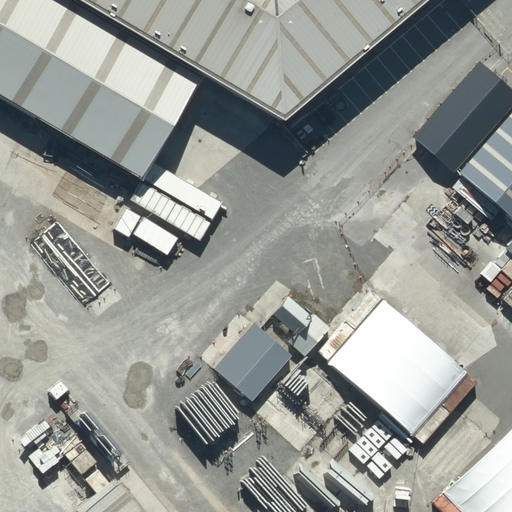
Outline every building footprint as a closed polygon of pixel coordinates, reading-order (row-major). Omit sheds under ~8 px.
[(196,91),(35,0),(0,0),(0,105),(141,186),(196,91)] [(44,0),(212,98),(280,131),(434,0),(44,0)] [(511,130),(461,184),(511,232),(511,130)] [(447,180),(433,195),(470,228),(484,213),(447,180)] [(380,218),(368,231),(399,260),(411,247),(380,218)] [(375,279),(390,260),(374,245),(340,284),(358,298),(363,292),(373,300),(384,286),(375,279)] [(335,322),(354,302),(337,287),(319,307),(335,322)] [(285,338),(301,353),(327,325),(311,311),(308,314),(284,292),(268,311),(291,332),(285,338)] [(348,349),(364,331),(345,314),(329,333),(348,349)] [(250,398),(288,354),(250,320),(210,366),(250,398)] [(378,380),(404,350),(387,336),(362,367),(378,380)] [(400,390),(421,365),(407,353),(386,378),(400,390)] [(414,408),(440,378),(425,364),(399,394),(414,408)] [(511,511),(511,416),(428,498),(441,511),(511,511)] [(72,511),(145,511),(86,439),(81,444),(73,434),(57,447),(68,462),(63,466),(76,482),(73,484),(77,489),(80,487),(89,498),(72,511)]
